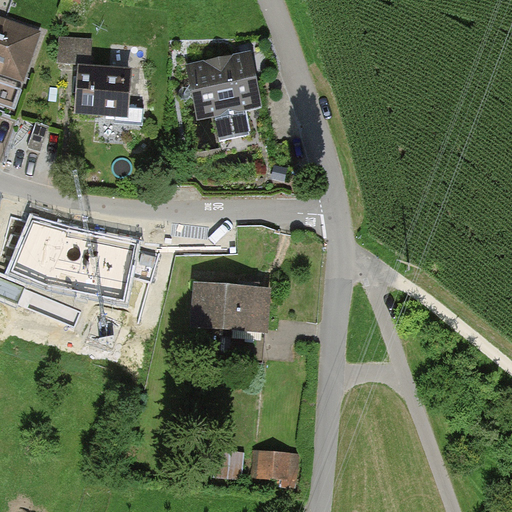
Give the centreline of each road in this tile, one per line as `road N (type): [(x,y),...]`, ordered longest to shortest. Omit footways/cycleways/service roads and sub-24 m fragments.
road 1 (track): [(511,367),(443,308),(343,251),(359,269),(456,511)]
road 2 (unclassified): [(0,182),(38,198),(149,214),(340,212)]
road 3 (unclassified): [(321,511),(343,251)]
road 4 (unclassified): [(267,0),(340,212)]
